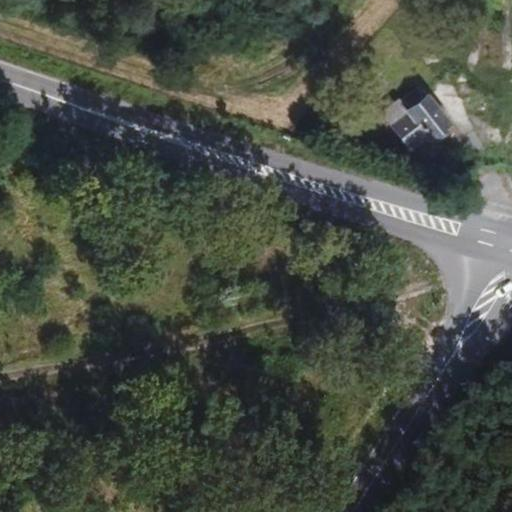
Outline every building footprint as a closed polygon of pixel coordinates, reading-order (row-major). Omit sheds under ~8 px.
[(423,142),(428,142),(447,126),(421,88),(393,109),(400,121),(387,130),(407,155),(423,142)] [(141,247),(147,273),(161,269),(155,244),(141,247)] [(252,327),(237,254),(161,269),(173,323),(177,343),(252,327)] [(167,345),(177,343),(173,323),(162,325),(167,345)] [(108,357),(167,345),(162,325),(114,335),(111,328),(103,329),(108,357)]
